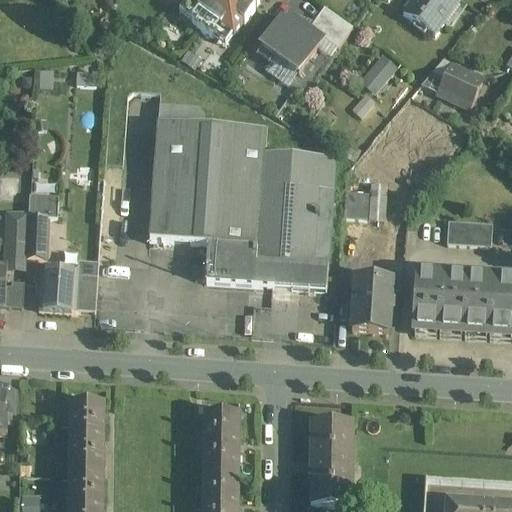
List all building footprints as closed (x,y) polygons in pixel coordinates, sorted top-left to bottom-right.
[(163,0),(152,0),(144,13),(157,22),(169,4),(163,0)] [(190,0),(185,7),(198,16),(191,26),(194,30),(197,34),(200,36),(203,38),(207,40),(213,42),(220,32),(233,41),(243,28),(244,29),(255,14),(253,13),(262,0),(190,0)] [(461,3),(456,0),(414,0),(403,17),(435,40),(461,3)] [(182,13),(169,4),(157,22),(169,31),(182,13)] [(352,32),(324,12),(310,32),(310,33),(323,42),(338,53),(352,32)] [(310,32),(288,16),(282,25),(281,24),(261,52),(298,79),(318,51),(317,50),(323,42),(310,33),(310,32)] [(363,84),(376,95),(393,75),(380,64),(363,84)] [(441,65),(421,89),(437,97),(451,69),(441,65)] [(482,84),(451,69),(437,97),(437,98),(469,112),(482,84)] [(96,79),(77,78),(76,89),(95,90),(96,79)] [(365,98),(352,113),(361,122),(374,106),(365,98)] [(266,134),(158,126),(149,246),(209,250),(257,253),(264,150),(266,134)] [(308,160),(276,158),(276,151),(264,150),(257,253),(256,268),(328,273),(336,162),(320,161),(321,152),(308,151),(308,160)] [(386,222),(387,186),(371,186),(371,195),(345,194),(344,221),(386,222)] [(58,203),(29,201),(28,219),(28,221),(47,222),(57,223),(58,203)] [(28,219),(7,219),(6,248),(27,248),(28,221),(28,219)] [(47,222),(28,221),(27,248),(26,262),(45,263),(47,222)] [(492,227),(448,224),(447,247),(491,250),(492,227)] [(6,248),(6,250),(8,250),(7,257),(26,258),(27,248),(6,248)] [(257,253),(209,250),(206,287),(254,290),(256,268),(257,253)] [(98,267),(78,265),(77,272),(79,272),(76,316),(94,317),(95,317),(98,267)] [(328,273),(256,268),(254,290),(326,295),(328,273)] [(60,271),(60,275),(46,274),(45,280),(41,280),(38,314),(76,317),(76,316),(79,272),(77,272),(60,271)] [(463,336),(467,280),(416,277),(412,333),(463,336)] [(511,283),(467,280),(463,336),(511,339),(511,283)] [(392,285),(355,282),(352,334),(388,337),(390,315),(391,316),(392,304),(390,304),(392,285)] [(25,288),(11,287),(11,291),(6,291),(5,311),(23,313),(25,288)] [(3,399),(0,398),(0,438),(7,439),(8,418),(5,417),(6,403),(6,400),(4,399),(3,399)] [(68,481),(103,481),(104,410),(69,409),(68,481)] [(203,480),(239,480),(239,419),(204,418),(203,480)] [(352,428),(311,427),(311,428),(312,428),(311,444),(310,494),(311,494),(311,510),(310,510),(310,511),(351,511),(352,428)] [(238,511),(239,480),(203,480),(202,511),(238,511)] [(103,511),(103,481),(68,481),(67,511),(103,511)] [(39,511),(39,498),(26,498),(25,511),(39,511)]
